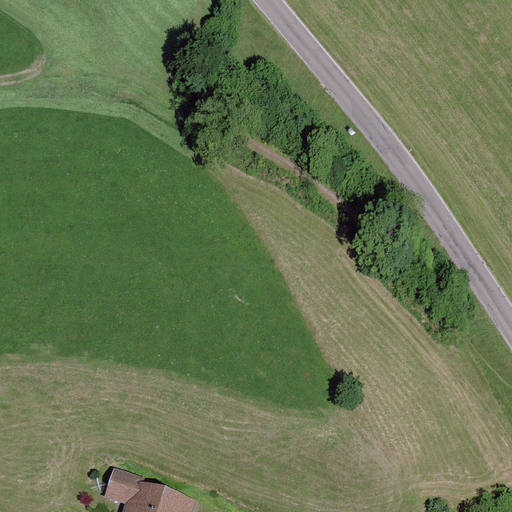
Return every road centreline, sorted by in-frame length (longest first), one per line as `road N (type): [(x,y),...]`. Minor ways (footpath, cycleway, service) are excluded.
road 1 (track): [(48,71),(126,79),(307,176),(511,392)]
road 2 (tertiary): [(265,0),(416,182),(511,327)]
